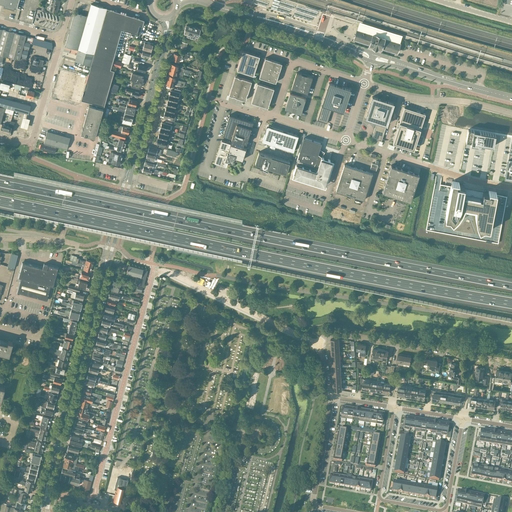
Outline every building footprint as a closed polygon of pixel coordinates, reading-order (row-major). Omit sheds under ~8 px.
[(0,0),(0,3),(4,4),(4,6),(14,9),(14,7),(16,8),(17,8),(18,0),(0,0)] [(60,0),(59,0),(50,0),(50,5),(51,5),(50,11),(57,13),(60,0)] [(78,49),(94,54),(107,8),(91,4),(87,16),(78,49)] [(80,102),(89,105),(83,125),(83,127),(82,127),(81,134),(95,138),(103,109),(97,107),(98,105),(104,106),(105,103),(114,70),(111,69),(116,51),(117,46),(122,29),(137,33),(139,25),(142,26),(143,25),(142,25),(144,20),(107,8),(94,54),(91,65),(81,100),(80,102)] [(65,46),(78,49),(87,16),(74,12),(65,46)] [(184,33),(184,34),(187,35),(187,36),(195,39),(196,36),(198,37),(200,29),(186,25),(184,33)] [(2,29),(0,37),(0,54),(7,56),(14,32),(2,29)] [(372,35),(357,30),(354,39),(370,44),(369,45),(373,46),(372,46),(377,48),(377,47),(381,48),(381,47),(397,52),(399,43),(384,38),(384,37),(381,36),(380,35),(377,34),(376,35),(373,34),(372,35)] [(26,35),(14,32),(7,56),(19,60),(26,35)] [(153,43),(142,40),(140,46),(143,47),(143,49),(151,51),(153,43)] [(91,65),(94,54),(78,49),(75,61),(91,65)] [(259,56),(243,51),(237,70),(253,75),(259,56)] [(182,52),(182,55),(174,53),(173,56),(173,55),(172,56),(171,58),(172,59),(179,61),(180,57),(187,59),(188,54),(182,52)] [(282,63),(268,59),(265,58),(259,77),(276,82),(282,63)] [(170,65),(169,68),(184,72),(188,73),(188,70),(184,69),(183,69),(183,66),(179,65),(171,63),(171,65),(170,65)] [(137,70),(143,72),(145,72),(145,71),(146,71),(146,70),(146,69),(147,66),(138,64),(137,70)] [(169,68),(168,70),(169,71),(169,73),(176,75),(182,77),(184,72),(169,68)] [(132,72),(130,79),(131,79),(133,80),(142,82),(142,81),(143,81),(143,79),(143,78),(142,78),(143,75),(133,73),(132,72)] [(303,74),(303,75),(302,74),(296,72),(291,88),(307,94),(312,77),(307,76),(305,75),(304,74),(303,74)] [(57,95),(57,96),(80,102),(87,78),(77,75),(76,77),(64,73),(57,95)] [(167,77),(166,79),(185,84),(185,82),(181,81),(175,79),(176,77),(168,75),(168,77),(167,77)] [(229,93),(229,95),(231,95),(232,96),(233,96),(235,96),(235,97),(243,99),(245,100),(246,98),(251,81),(237,76),(235,75),(234,77),(229,93)] [(142,82),(133,80),(131,86),(139,88),(140,86),(141,86),(141,85),(142,85),(142,83),(142,82)] [(9,84),(3,82),(1,82),(0,84),(0,87),(8,90),(10,84),(9,84)] [(257,83),(251,102),(257,104),(260,105),(265,107),(268,107),(269,104),(274,88),(257,83)] [(350,90),(329,83),(322,104),(323,104),(322,106),(321,106),(317,120),(327,123),(331,109),(331,107),(343,111),(350,90)] [(140,92),(126,88),(125,91),(131,93),(131,94),(139,97),(140,92)] [(169,95),(178,97),(179,92),(180,93),(181,90),(175,88),(174,91),(171,90),(169,95)] [(34,91),(28,90),(26,96),(33,98),(34,91)] [(285,109),(290,111),(291,112),(292,111),(301,114),(306,98),(290,93),(285,109)] [(0,96),(0,105),(5,107),(4,111),(13,114),(14,110),(28,114),(31,105),(0,96)] [(386,125),(393,103),(372,97),(365,118),(377,122),(377,123),(376,123),(371,137),(381,141),(386,126),(385,126),(386,124),(386,125)] [(168,100),(166,106),(175,108),(175,109),(177,110),(177,107),(179,103),(177,102),(168,100)] [(135,111),(119,107),(118,109),(125,111),(124,113),(133,116),(135,111)] [(420,112),(404,107),(399,122),(398,122),(396,127),(398,127),(393,143),(409,148),(409,147),(412,148),(412,149),(414,149),(419,134),(420,134),(421,130),(420,129),(425,114),(423,113),(423,114),(420,113),(420,112)] [(165,111),(164,116),(167,117),(166,119),(172,121),(174,122),(176,117),(175,116),(176,114),(174,113),(165,111)] [(230,115),(223,136),(231,138),(231,139),(230,142),(230,143),(242,147),(242,146),(243,143),(244,142),(246,143),(248,137),(248,138),(251,128),(252,127),(253,122),(248,121),(230,115)] [(132,121),(117,117),(116,119),(122,121),(122,123),(131,125),(132,121)] [(30,120),(23,118),(21,127),(27,129),(30,120)] [(2,124),(0,131),(10,133),(11,128),(12,128),(14,122),(11,121),(9,127),(9,126),(2,124)] [(162,122),(161,128),(169,130),(171,125),(172,122),(166,121),(165,123),(162,122)] [(118,131),(126,133),(128,134),(128,133),(129,133),(129,131),(130,128),(120,125),(118,131)] [(266,127),(262,141),(270,144),(270,146),(274,148),(275,145),(293,151),(298,136),(268,126),(266,127)] [(169,130),(161,128),(159,133),(167,135),(167,136),(168,136),(169,137),(170,134),(168,134),(169,130)] [(112,129),(111,135),(125,139),(126,133),(118,131),(112,129)] [(467,129),(465,141),(470,142),(470,144),(477,145),(478,143),(493,146),(495,134),(467,129)] [(47,131),(44,143),(67,149),(70,137),(68,137),(65,136),(54,132),(47,131)] [(321,143),(304,137),(297,160),(293,173),(294,174),(294,175),(294,176),(296,176),(295,178),(318,185),(320,183),(321,184),(322,184),(322,185),(323,185),(324,185),(325,184),(325,183),(324,183),(325,182),(326,180),(327,181),(332,164),(331,164),(331,163),(332,162),(331,162),(331,161),(330,161),(330,160),(321,157),(321,155),(320,153),(319,152),(321,143)] [(159,147),(165,148),(166,149),(167,149),(169,144),(168,143),(168,141),(158,138),(156,143),(160,144),(159,147)] [(214,162),(226,166),(228,160),(230,159),(231,162),(234,161),(232,158),(234,157),(240,159),(242,160),(246,148),(221,140),(220,145),(214,162)] [(56,148),(41,144),(40,148),(44,150),(44,151),(47,152),(48,151),(54,153),(56,148)] [(125,146),(115,144),(114,147),(117,147),(116,150),(123,152),(125,146)] [(149,146),(147,152),(156,154),(160,155),(161,149),(158,148),(149,146)] [(111,152),(109,157),(121,160),(122,158),(123,156),(122,156),(122,155),(111,152)] [(146,154),(145,156),(146,157),(146,158),(154,160),(156,154),(147,152),(147,154),(146,154)] [(270,155),(259,152),(255,163),(261,165),(260,167),(260,168),(263,168),(265,169),(267,170),(268,167),(286,173),(290,162),(272,156),(270,155)] [(109,159),(108,162),(111,162),(120,165),(121,160),(109,157),(109,159)] [(372,173),(344,164),(336,191),(347,194),(347,193),(349,194),(349,195),(350,195),(351,195),(351,194),(353,195),(353,196),(364,200),(372,173)] [(419,174),(393,166),(391,165),(382,192),(393,195),(394,194),(400,196),(399,197),(410,201),(419,174)] [(442,176),(436,175),(426,230),(498,243),(507,196),(496,194),(496,193),(489,191),(489,193),(463,188),(464,186),(459,185),(459,183),(452,182),(451,186),(440,184),(442,176)] [(71,255),(70,260),(74,261),(79,262),(79,263),(92,266),(93,266),(94,264),(93,263),(94,261),(92,261),(86,259),(86,261),(80,260),(81,259),(77,257),(77,256),(76,256),(71,255)] [(0,275),(11,278),(14,265),(0,260),(0,275)] [(43,267),(23,262),(19,277),(21,278),(17,292),(47,300),(51,285),(53,286),(58,267),(44,263),(43,265),(43,267)] [(79,265),(78,265),(82,266),(81,268),(83,269),(91,271),(92,266),(79,263),(79,265)] [(128,265),(126,273),(136,275),(134,283),(143,286),(147,270),(143,269),(128,265)] [(78,274),(77,278),(80,278),(80,277),(88,280),(88,279),(89,279),(89,277),(89,276),(90,274),(81,272),(80,275),(78,274)] [(74,277),(73,279),(77,280),(76,282),(79,283),(78,286),(86,288),(86,286),(87,285),(88,284),(87,283),(87,282),(79,280),(80,278),(77,278),(74,277)] [(135,284),(133,290),(136,291),(139,292),(141,292),(143,286),(135,284)] [(76,292),(72,291),(72,294),(75,294),(74,298),(83,300),(83,299),(84,298),(83,297),(84,294),(76,292)] [(110,291),(108,297),(118,300),(119,297),(128,299),(129,296),(128,296),(110,291)] [(62,301),(62,303),(62,304),(72,306),(71,308),(80,311),(81,307),(68,303),(64,302),(63,301),(62,301)] [(121,311),(122,309),(106,305),(105,311),(113,313),(114,309),(117,310),(121,311)] [(79,316),(60,311),(60,313),(69,316),(69,318),(78,320),(79,316)] [(104,312),(103,317),(114,321),(115,317),(117,318),(118,315),(116,315),(104,312)] [(64,317),(63,321),(70,323),(68,328),(67,332),(74,333),(75,329),(76,328),(76,327),(76,326),(77,321),(70,319),(71,319),(64,317)] [(123,324),(102,318),(101,324),(109,326),(110,324),(122,327),(123,324)] [(99,327),(98,330),(99,330),(99,331),(106,333),(111,334),(112,331),(117,333),(118,330),(101,325),(100,327),(99,327)] [(63,332),(55,330),(55,332),(59,333),(59,334),(65,335),(65,338),(72,340),(74,335),(63,332)] [(57,342),(56,345),(64,346),(70,348),(72,341),(67,339),(65,339),(65,340),(64,340),(63,343),(57,341),(57,342)] [(118,344),(97,339),(96,344),(112,349),(113,347),(117,348),(118,344)] [(8,343),(0,340),(0,352),(9,355),(13,342),(8,341),(8,343)] [(366,344),(360,343),(358,343),(357,350),(360,351),(359,355),(366,356),(366,351),(365,351),(366,344)] [(95,345),(94,351),(106,354),(107,352),(110,352),(111,350),(95,345)] [(376,358),(380,359),(381,350),(374,348),(372,359),(376,359),(376,358)] [(381,350),(380,359),(387,360),(389,351),(381,350)] [(54,351),(54,353),(57,354),(57,355),(58,355),(57,357),(59,358),(67,360),(68,355),(54,351)] [(398,354),(397,362),(410,364),(411,356),(398,354)] [(67,361),(54,357),(53,361),(58,362),(57,365),(65,367),(67,361)] [(107,363),(103,362),(92,359),(90,365),(99,367),(100,364),(103,365),(107,366),(108,363),(107,363)] [(425,359),(424,364),(427,365),(427,367),(432,368),(431,370),(435,371),(437,360),(429,359),(429,360),(425,359)] [(450,366),(449,375),(452,375),(451,379),(457,380),(456,384),(458,384),(460,385),(460,384),(461,377),(455,376),(456,371),(457,371),(458,364),(456,364),(455,363),(454,363),(451,363),(451,366),(450,366)] [(65,368),(48,364),(48,366),(56,368),(55,372),(63,374),(65,368)] [(105,372),(106,370),(90,366),(88,371),(97,374),(98,370),(101,371),(105,372)] [(477,367),(475,378),(483,379),(484,379),(484,384),(487,385),(488,377),(483,376),(484,368),(481,367),(481,366),(478,366),(477,367)] [(491,377),(489,389),(491,389),(493,390),(494,383),(498,384),(499,380),(502,381),(504,371),(497,370),(496,377),(491,377)] [(504,371),(502,381),(507,382),(506,383),(510,384),(510,382),(511,372),(504,371)] [(88,374),(86,379),(104,384),(107,385),(109,385),(109,383),(106,382),(96,379),(97,376),(88,374)] [(48,377),(47,377),(54,379),(53,382),(60,384),(61,383),(61,384),(62,381),(61,381),(62,379),(59,378),(49,375),(48,375),(48,377)] [(366,389),(369,389),(370,380),(364,379),(364,378),(360,378),(360,384),(363,384),(362,388),(366,389)] [(86,379),(85,384),(94,387),(94,384),(95,384),(95,385),(104,387),(105,384),(104,384),(86,379)] [(372,390),(376,390),(377,381),(370,380),(369,389),(372,390)] [(383,392),(384,382),(377,381),(376,390),(376,391),(377,391),(378,391),(379,391),(383,392)] [(391,383),(384,382),(383,392),(386,392),(389,392),(390,388),(393,389),(394,383),(391,383)] [(60,386),(51,384),(50,387),(44,386),(43,389),(49,390),(58,393),(60,386)] [(404,395),(406,386),(399,385),(399,384),(396,384),(395,389),(398,390),(397,394),(401,394),(404,395)] [(412,387),(411,396),(412,396),(412,397),(413,397),(414,397),(414,396),(415,396),(414,397),(418,397),(420,386),(416,385),(416,387),(412,387)] [(406,386),(404,395),(408,396),(408,395),(411,396),(412,387),(406,386)] [(420,386),(418,397),(421,398),(421,397),(425,398),(425,394),(429,395),(430,389),(426,388),(426,389),(422,388),(423,386),(420,386)] [(83,388),(82,391),(83,392),(95,396),(100,397),(101,397),(102,395),(91,392),(92,389),(84,387),(84,389),(83,388)] [(468,396),(467,402),(470,402),(470,405),(476,406),(477,397),(479,388),(475,388),(474,393),(472,397),(468,396)] [(431,389),(430,395),(433,395),(433,399),(439,400),(441,391),(434,390),(431,389)] [(441,391),(439,400),(446,402),(448,392),(441,391)] [(57,394),(49,392),(48,395),(49,396),(48,398),(49,398),(49,400),(55,402),(57,394)] [(107,394),(106,399),(113,401),(114,396),(115,394),(107,392),(107,394)] [(448,392),(446,402),(453,403),(455,393),(448,392)] [(81,399),(92,402),(93,397),(82,393),(81,399)] [(455,393),(453,403),(460,404),(461,400),(464,400),(465,395),(461,394),(458,394),(455,393)] [(500,408),(506,409),(508,400),(508,397),(509,394),(506,393),(506,397),(505,400),(502,399),(502,398),(499,398),(498,404),(501,404),(500,408)] [(81,399),(79,405),(88,408),(89,407),(87,406),(88,404),(96,406),(97,406),(97,404),(92,403),(92,402),(81,399)] [(489,399),(488,408),(494,409),(494,406),(497,407),(498,401),(496,400),(489,399)] [(55,403),(44,400),(43,403),(42,403),(41,405),(53,409),(55,403)] [(78,411),(89,414),(94,415),(95,413),(86,410),(87,408),(88,408),(79,405),(78,411)] [(53,410),(42,407),(40,412),(52,415),(53,410)] [(341,410),(340,414),(341,414),(340,419),(347,420),(348,408),(342,407),(342,410),(341,410)] [(78,411),(76,417),(87,420),(89,414),(78,411)] [(378,413),(376,425),(381,425),(382,426),(384,414),(378,413)] [(84,428),(85,426),(74,423),(73,427),(91,432),(92,430),(87,428),(87,429),(84,428)] [(338,430),(336,440),(345,441),(346,439),(347,434),(347,431),(338,430)] [(45,440),(46,435),(31,431),(31,434),(38,435),(37,438),(45,440)] [(82,441),(83,439),(79,438),(80,435),(71,433),(70,438),(82,441)] [(370,443),(370,446),(379,447),(380,437),(372,435),(371,438),(370,443)] [(70,438),(69,443),(77,445),(81,446),(81,445),(87,447),(88,443),(82,441),(70,438)] [(345,441),(336,440),(335,450),(343,452),(345,441)] [(42,452),(43,447),(29,443),(28,443),(27,446),(32,447),(32,446),(35,447),(34,450),(42,452)] [(78,453),(80,447),(68,444),(67,450),(78,453)] [(379,447),(370,446),(368,456),(377,457),(379,447)] [(34,451),(24,448),(24,449),(22,448),(22,450),(32,453),(30,462),(39,464),(41,455),(33,453),(34,451)] [(335,450),(333,460),(342,462),(342,459),(343,454),(343,452),(335,450)] [(64,455),(64,456),(65,458),(65,459),(65,460),(72,462),(71,465),(75,466),(75,465),(84,467),(85,465),(76,463),(78,457),(66,453),(66,454),(64,455)] [(367,464),(366,466),(375,468),(377,457),(368,456),(368,458),(367,464)] [(83,470),(84,467),(75,465),(75,466),(71,465),(72,462),(65,460),(63,465),(78,469),(83,470)] [(63,467),(61,473),(66,474),(68,475),(70,475),(75,477),(81,478),(83,479),(84,475),(80,474),(75,473),(76,471),(63,467)] [(24,474),(23,477),(28,478),(35,480),(36,475),(29,473),(24,472),(24,474)] [(67,478),(68,475),(66,474),(61,473),(59,479),(64,481),(65,478),(67,478)] [(113,500),(113,501),(114,500),(117,501),(116,501),(119,502),(119,501),(122,502),(122,503),(123,502),(128,481),(128,480),(117,477),(117,479),(116,481),(118,482),(117,486),(115,486),(114,489),(116,489),(113,500)] [(89,490),(89,489),(91,483),(91,482),(91,481),(90,481),(85,479),(84,479),(81,488),(83,489),(88,490),(89,490)] [(65,500),(64,505),(66,505),(66,506),(68,507),(67,509),(72,510),(72,508),(75,508),(76,508),(78,507),(79,505),(78,504),(76,503),(76,502),(74,502),(75,499),(70,498),(70,501),(68,500),(67,501),(65,500)]
